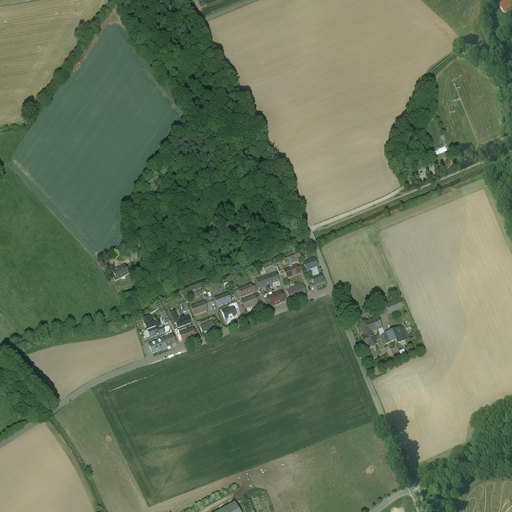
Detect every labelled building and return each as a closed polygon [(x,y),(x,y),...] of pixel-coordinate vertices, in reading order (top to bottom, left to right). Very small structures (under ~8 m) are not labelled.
[(506,0),(500,4),(505,12),(511,6),(511,2),(510,0),(506,0)] [(449,155),(435,161),(437,167),(451,161),(449,155)] [(295,255),(290,258),(293,264),(298,262),(295,255)] [(312,260),(304,263),(307,271),(310,270),(316,267),(317,267),(315,260),(312,261),(312,260)] [(113,273),(108,265),(102,268),(106,276),(111,274),(113,273)] [(295,267),(284,272),(287,279),(300,274),(297,266),(295,267)] [(111,274),(115,281),(129,274),(125,267),(113,273),(111,274)] [(316,267),(310,270),(313,278),(320,276),(316,267)] [(276,274),(257,281),(259,288),(260,290),(279,282),(276,274)] [(313,278),(312,279),(315,286),(323,282),(321,276),(320,276),(313,278)] [(302,284),(287,291),(290,299),(306,292),(302,284)] [(251,285),(238,290),(238,291),(241,298),(251,294),(253,294),(253,293),(256,292),(254,287),(252,288),(251,285)] [(228,294),(215,299),(218,307),(231,302),(228,294)] [(281,294),(275,296),(269,299),(268,299),(271,307),(284,302),(281,295),(281,294)] [(250,298),(241,302),(242,303),(241,303),(242,306),(243,305),(243,307),(245,309),(258,304),(255,297),(250,299),(250,298)] [(395,302),(390,304),(386,306),(388,312),(402,306),(400,301),(399,300),(395,302),(394,302),(395,302)] [(205,303),(197,305),(191,308),(194,316),(208,311),(205,303)] [(234,308),(230,309),(230,308),(225,310),(219,312),(222,321),(236,315),(237,315),(235,311),(234,308)] [(165,310),(160,312),(166,324),(171,322),(165,310)] [(175,311),(170,313),(175,325),(176,324),(175,321),(178,320),(175,311)] [(178,320),(175,321),(176,324),(177,328),(191,323),(188,316),(178,320)] [(158,322),(152,324),(149,317),(143,319),(148,331),(149,331),(156,328),(157,331),(161,329),(158,322)] [(367,322),(366,323),(371,333),(372,333),(377,331),(382,329),(378,318),(367,322)] [(206,325),(200,327),(201,329),(202,334),(215,328),(213,322),(206,325)] [(367,322),(359,325),(364,336),(362,337),(366,347),(368,346),(369,348),(369,346),(374,344),(374,343),(370,334),(372,333),(371,333),(366,323),(367,322)] [(385,334),(384,334),(385,335),(380,337),(384,345),(395,340),(397,344),(406,340),(400,327),(385,334)] [(156,328),(149,331),(150,334),(149,334),(150,339),(165,333),(163,329),(161,329),(157,331),(156,328)] [(193,330),(180,335),(183,342),(196,337),(193,330)] [(163,339),(166,347),(176,343),(173,335),(164,339),(163,339)] [(163,340),(149,346),(152,354),(167,348),(166,347),(163,339),(163,340)] [(380,340),(378,340),(378,342),(374,343),(374,344),(376,343),(376,345),(377,344),(379,350),(383,348),(384,350),(380,340)] [(239,511),(235,503),(218,511),(239,511)]
